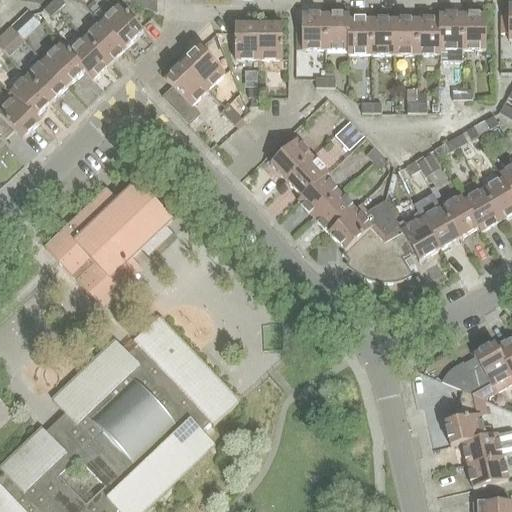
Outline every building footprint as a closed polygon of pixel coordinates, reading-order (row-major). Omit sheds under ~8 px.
[(58,0),(56,0),(51,5),(58,13),(65,6),(58,0)] [(98,8),(93,4),(88,9),(92,13),(98,8)] [(58,13),(51,5),(43,12),(50,20),(58,13)] [(143,35),(118,9),(101,25),(126,51),(143,35)] [(20,21),(18,23),(10,29),(18,38),(20,40),(38,23),(33,17),(28,12),(20,21)] [(325,53),(325,17),(301,17),(301,38),(301,53),(325,53)] [(325,17),(325,53),(347,53),(348,53),(348,22),(348,17),(325,17)] [(439,53),(440,53),(462,53),(462,17),(438,17),(438,22),(439,22),(439,53)] [(462,17),(462,53),(485,53),(485,17),(462,17)] [(500,18),(500,36),(508,36),(508,18),(500,18)] [(348,53),(347,53),(347,58),(370,58),(370,22),(348,22),(348,53)] [(370,22),(370,58),(393,58),(393,22),(370,22)] [(393,22),(393,58),(416,58),(416,22),(393,22)] [(440,58),(440,53),(439,53),(439,22),(438,22),(416,22),(416,58),(440,58)] [(126,51),(101,25),(84,41),(109,67),(126,51)] [(235,63),(258,63),(258,27),(234,27),(235,63)] [(281,27),(258,27),(258,63),(281,63),(281,27)] [(3,52),(18,38),(10,29),(0,39),(0,49),(2,52),(3,52)] [(84,74),(92,83),(109,67),(84,41),(68,56),(68,57),(84,74)] [(68,57),(68,56),(60,48),(43,64),(68,90),(84,74),(68,57)] [(200,51),(183,67),(208,93),(225,77),(200,51)] [(68,90),(43,64),(26,79),(51,105),(68,90)] [(166,83),(172,90),(162,100),(189,128),(200,117),(191,109),(208,93),(183,67),(166,83)] [(51,105),(26,79),(10,95),(34,121),(35,121),(51,105)] [(315,81),(315,91),(325,91),(325,81),(315,81)] [(325,81),(325,91),(335,91),(335,81),(325,81)] [(248,91),(248,101),(258,101),(258,91),(248,91)] [(268,91),(258,91),(258,101),(268,101),(268,91)] [(416,93),(407,93),(407,116),(416,116),(416,106),(416,93)] [(438,103),(462,103),(462,93),(452,93),(452,94),(438,94),(438,103)] [(472,93),(462,93),(462,103),(472,103),(472,93)] [(0,136),(5,142),(6,141),(14,133),(22,142),(40,126),(35,121),(34,121),(10,95),(9,96),(9,95),(2,102),(7,107),(0,113),(0,136)] [(361,116),(370,116),(370,106),(361,106),(361,116)] [(370,106),(370,116),(381,116),(381,106),(370,106)] [(416,106),(416,116),(426,116),(426,106),(416,106)] [(498,116),(507,121),(511,112),(503,107),(498,116)] [(221,115),(227,122),(235,115),(228,108),(221,115)] [(235,115),(227,122),(234,129),(242,122),(235,115)] [(484,124),(489,133),(498,128),(493,119),(484,124)] [(363,140),(349,125),(341,132),(334,138),(349,153),(363,140)] [(462,137),(453,142),(459,151),(467,146),(462,137)] [(439,162),(459,151),(453,142),(434,153),(439,162)] [(286,184),(312,160),(296,143),(270,167),(286,184)] [(372,165),(380,158),(373,151),(365,158),(372,165)] [(423,178),(437,169),(430,157),(423,161),(416,165),(421,173),(423,178)] [(380,158),(372,165),(379,173),(387,165),(380,158)] [(286,184),(301,201),(324,180),(328,177),(312,160),(286,184)] [(411,179),(419,174),(414,165),(405,170),(411,179)] [(511,169),(499,177),(502,182),(502,181),(511,197),(511,169)] [(301,201),(297,204),(313,221),(340,196),(324,180),(301,201)] [(511,197),(502,181),(502,182),(483,193),(500,224),(511,216),(511,197)] [(114,200),(107,192),(76,221),(73,225),(70,228),(45,251),(82,291),(102,311),(142,273),(131,261),(171,223),(137,186),(126,196),(118,204),(114,200)] [(500,224),(483,193),(463,204),(478,231),(480,235),(500,224)] [(340,196),(313,221),(329,238),(355,213),(355,212),(340,196)] [(463,204),(461,199),(440,211),(458,242),(478,231),(463,204)] [(344,254),(341,257),(347,263),(345,269),(356,277),(359,279),(362,280),(365,282),(370,284),(375,285),(382,286),(387,286),(392,286),(397,285),(402,283),(407,281),(412,279),(402,260),(387,234),(398,227),(384,204),(367,215),(360,208),(355,212),(355,213),(329,238),(344,254)] [(458,242),(440,211),(421,222),(439,253),(458,242)] [(387,234),(402,260),(412,255),(418,265),(439,253),(421,222),(418,216),(408,221),(412,227),(401,234),(399,230),(400,230),(398,227),(387,234)] [(201,433),(209,425),(213,429),(238,405),(189,353),(158,321),(134,345),(133,345),(137,349),(128,357),(124,353),(115,344),(114,344),(105,353),(52,403),(65,417),(46,435),(42,431),(0,470),(0,472),(5,477),(0,481),(0,511),(144,511),(145,511),(213,447),(201,433)] [(511,342),(496,351),(495,352),(511,379),(511,342)] [(479,370),(469,375),(468,376),(471,382),(469,384),(466,387),(464,389),(463,391),(461,394),(483,403),(495,396),(492,390),(502,384),(506,390),(511,386),(511,379),(495,352),(496,351),(493,347),(473,359),(479,370)] [(453,411),(456,423),(444,426),(450,449),(462,447),(462,446),(492,439),(492,438),(489,429),(482,430),(480,419),(486,417),(483,403),(461,394),(461,395),(460,398),(460,401),(460,403),(460,405),(460,407),(460,409),(453,411)] [(502,412),(493,408),(490,417),(499,420),(502,412)] [(462,447),(467,468),(502,460),(496,437),(492,438),(492,439),(462,446),(462,447)] [(507,483),(502,460),(467,468),(472,491),(507,483)]
